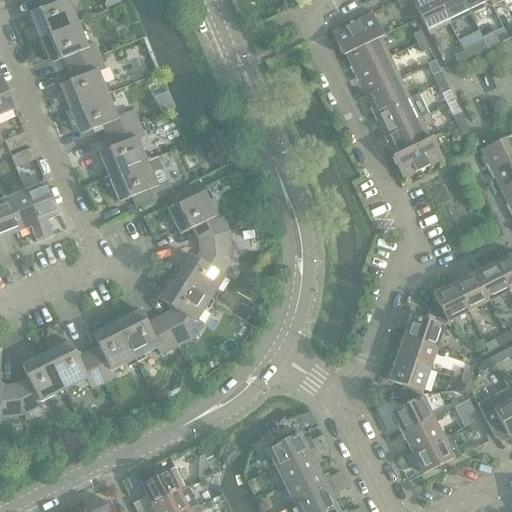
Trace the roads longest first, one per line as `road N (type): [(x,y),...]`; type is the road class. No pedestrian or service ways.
road 1 (residential): [(344,411),(409,232),(305,13)]
road 2 (tertiary): [(272,352),(294,306),(296,232),(228,46)]
road 3 (tertiary): [(6,511),(182,428),(249,381),(272,352)]
road 4 (residential): [(99,271),(0,37)]
